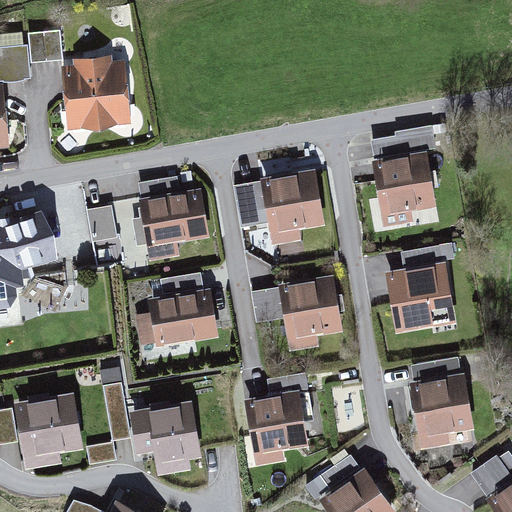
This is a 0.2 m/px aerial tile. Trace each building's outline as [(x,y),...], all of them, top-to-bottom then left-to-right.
[(29,26),(31,55),(63,53),(62,24),(29,26)] [(0,70),(1,75),(30,71),(26,45),(0,48),(0,70)] [(68,64),(70,116),(134,114),(132,62),(68,64)] [(0,86),(0,138),(10,138),(8,86),(0,86)] [(385,221),(437,213),(428,156),(376,164),(385,221)] [(272,239),(324,231),(315,174),(263,182),(272,239)] [(145,204),(153,256),(211,246),(202,195),(145,204)] [(98,257),(122,252),(111,197),(87,202),(98,257)] [(41,217),(0,229),(0,288),(22,286),(21,272),(55,262),(41,217)] [(441,241),(403,244),(404,259),(442,257),(441,241)] [(401,324),(453,321),(450,264),(398,266),(401,324)] [(292,344),(344,336),(335,279),(284,286),(292,344)] [(149,296),(157,347),(214,338),(206,287),(149,296)] [(111,432),(128,431),(123,363),(106,365),(111,432)] [(422,433),(474,430),(471,380),(419,383),(422,433)] [(320,439),(317,394),(266,397),(270,442),(320,439)] [(78,443),(70,396),(18,405),(26,452),(78,443)] [(196,451),(189,405),(134,414),(140,447),(157,444),(159,458),(196,451)] [(113,438),(89,442),(92,455),(115,451),(113,438)] [(510,511),(511,511),(511,440),(477,465),(510,511)] [(308,480),(318,494),(358,463),(347,449),(308,480)] [(338,511),(394,511),(366,471),(329,497),(338,511)] [(74,494),(65,511),(102,511),(105,508),(74,494)]
